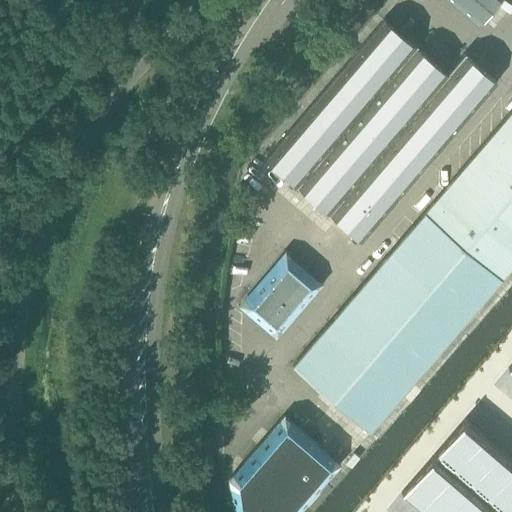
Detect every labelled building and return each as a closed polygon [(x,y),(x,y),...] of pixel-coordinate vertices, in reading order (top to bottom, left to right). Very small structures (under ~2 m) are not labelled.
[(494,0),(453,0),(477,20),(494,0)] [(496,79),(464,51),(445,72),(379,13),(258,149),(358,238),(496,79)] [(511,255),(511,109),(293,363),(370,427),(511,255)] [(318,280),(286,252),(242,302),(276,330),(318,280)] [(511,511),(511,446),(461,404),(395,482),(431,511),(511,511)] [(297,511),(340,462),(283,413),(227,477),(231,511),(297,511)]
